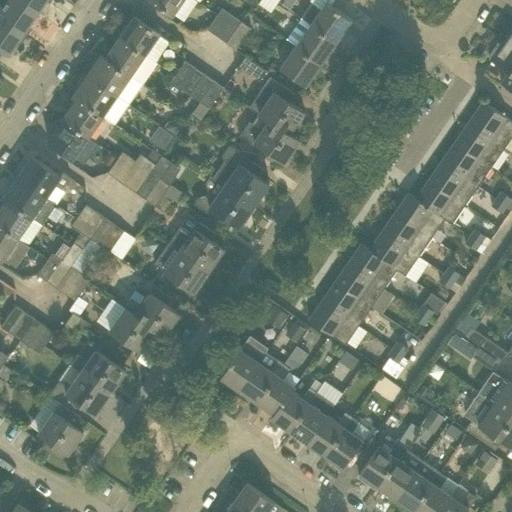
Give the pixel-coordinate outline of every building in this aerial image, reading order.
[(19,0),(9,0),(5,8),(0,4),(0,16),(24,33),(38,13),(19,0)] [(19,0),(38,13),(47,0),(19,0)] [(152,0),(174,15),(183,0),(152,0)] [(353,19),(331,4),(327,1),(322,8),(311,1),(301,17),(337,42),(353,19)] [(218,35),(232,14),(222,7),(208,28),(218,35)] [(242,21),(232,14),(218,35),(228,41),(242,21)] [(161,33),(151,26),(135,15),(120,37),(146,55),(161,33)] [(0,47),(10,54),(24,33),(0,16),(0,47)] [(286,38),(296,45),(322,63),(337,42),(301,17),(286,38)] [(251,27),(242,21),(228,41),(237,48),(251,27)] [(511,28),(503,41),(511,46),(511,28)] [(120,37),(106,57),(131,76),(146,55),(120,37)] [(509,72),(502,83),(511,90),(511,46),(503,41),(491,59),(509,72)] [(280,68),(307,85),(322,63),(296,45),(280,68)] [(102,54),(87,75),(117,96),(131,76),(106,57),(102,54)] [(267,70),(245,56),(239,66),(260,80),(267,70)] [(181,88),(196,67),(186,60),(172,81),(181,88)] [(196,67),(181,88),(190,95),(205,74),(196,67)] [(205,74),(190,95),(200,102),(215,80),(205,74)] [(103,116),(117,96),(87,75),(73,95),(77,98),(103,116)] [(290,132),(305,111),(290,101),(296,93),(271,76),(258,95),(267,101),(259,113),(260,113),(269,120),(270,119),(290,133),(290,132)] [(209,108),(224,87),(215,80),(200,102),(209,108)] [(89,137),(89,136),(103,116),(77,98),(63,119),(89,137)] [(511,119),(484,100),(417,197),(445,217),(445,218),(453,223),(511,137),(511,119)] [(300,139),(290,132),(290,133),(270,119),(269,120),(260,113),(246,135),(285,162),(300,139)] [(63,119),(48,140),(74,158),(75,157),(84,164),(90,156),(92,157),(101,144),(89,136),(89,137),(63,119)] [(176,135),(184,124),(177,119),(169,121),(165,128),(176,135)] [(255,205),(270,183),(260,176),(265,170),(230,146),(224,154),(225,161),(215,176),(214,176),(255,205)] [(152,149),(147,157),(152,160),(157,164),(162,156),(157,152),(152,149)] [(111,166),(117,158),(108,151),(103,160),(111,166)] [(118,179),(132,158),(123,152),(109,173),(118,179)] [(136,160),(132,158),(118,179),(127,186),(147,157),(141,153),(136,160)] [(71,176),(64,171),(60,176),(32,156),(25,166),(23,165),(16,175),(47,197),(48,196),(56,184),(63,188),(71,176)] [(157,164),(137,193),(146,199),(161,178),(172,162),(162,156),(157,164)] [(152,160),(147,157),(127,186),(137,193),(157,164),(152,160)] [(212,206),(240,227),(255,205),(214,176),(215,176),(211,174),(205,181),(209,194),(200,196),(196,202),(208,211),(212,206)] [(3,197),(7,199),(33,217),(34,216),(44,222),(57,203),(48,196),(47,197),(16,175),(9,185),(10,186),(3,197)] [(182,193),(170,185),(161,178),(146,199),(156,206),(166,192),(175,198),(175,197),(178,199),(178,198),(182,193)] [(508,204),(511,198),(511,196),(502,190),(497,197),(508,204)] [(173,202),(172,202),(175,198),(166,192),(156,206),(166,213),(173,202)] [(310,319),(346,344),(399,269),(406,274),(445,218),(445,217),(417,197),(409,192),(371,248),(362,243),(310,319)] [(492,204),(503,212),(508,204),(497,197),(492,204)] [(7,199),(0,209),(0,225),(18,238),(33,217),(7,199)] [(87,204),(86,205),(72,225),(82,232),(96,211),(87,204)] [(503,212),(508,215),(511,208),(511,207),(508,204),(503,212)] [(106,217),(96,211),(82,232),(73,245),(81,251),(90,238),(91,239),(106,217)] [(210,270),(225,248),(213,239),(217,233),(189,214),(170,242),(210,270)] [(91,239),(100,245),(115,224),(106,217),(91,239)] [(124,230),(115,224),(100,245),(109,252),(124,230)] [(0,256),(4,259),(18,238),(0,225),(0,256)] [(481,242),(486,236),(486,235),(474,227),(469,234),(481,242)] [(476,249),(481,242),(469,234),(465,242),(476,249)] [(487,246),(491,239),(486,236),(481,242),(487,246)] [(165,270),(195,292),(210,270),(170,242),(169,241),(156,260),(154,262),(165,270)] [(63,260),(62,259),(48,280),(57,287),(72,266),(71,265),(81,251),(73,245),(63,260)] [(48,280),(62,259),(53,252),(38,274),(48,280)] [(455,280),(460,273),(448,265),(443,272),(455,280)] [(81,272),(72,266),(57,287),(67,293),(81,272)] [(76,300),(77,299),(91,279),(81,272),(67,293),(76,300)] [(439,279),(450,287),(455,280),(443,272),(439,279)] [(461,285),(466,278),(460,273),(455,280),(461,285)] [(450,287),(457,292),(461,285),(455,280),(450,287)] [(180,313),(140,285),(137,289),(136,288),(126,302),(128,303),(126,307),(136,314),(135,315),(155,328),(155,329),(165,335),(180,313)] [(424,303),(422,302),(418,309),(429,318),(434,310),(424,303)] [(275,304),(266,319),(280,328),(289,314),(275,304)] [(11,333),(26,311),(16,305),(1,326),(11,333)] [(140,350),(155,329),(155,328),(135,315),(136,314),(126,307),(110,329),(140,350)] [(424,325),(429,318),(418,309),(413,317),(424,325)] [(21,340),(36,318),(26,311),(11,333),(21,340)] [(74,311),(65,323),(74,329),(79,322),(82,318),(82,317),(74,311)] [(30,346),(45,325),(36,318),(21,340),(30,346)] [(298,342),(306,329),(294,321),(285,334),(298,342)] [(55,331),(45,325),(30,346),(40,353),(55,331)] [(507,351),(471,326),(464,335),(480,345),(479,346),(501,360),(507,351)] [(248,338),(241,348),(221,376),(240,389),(259,361),(248,353),(255,343),(248,338)] [(408,348),(397,340),(392,347),(403,355),(408,348)] [(292,368),(302,363),(309,352),(297,344),(285,363),(291,367),(292,368)] [(494,370),(501,360),(479,346),(473,355),(494,370)] [(403,356),(403,355),(392,347),(387,354),(398,362),(403,356)] [(111,392),(126,370),(96,349),(89,360),(79,353),(71,364),(111,392)] [(364,362),(346,350),(339,359),(357,371),(364,362)] [(0,351),(0,369),(4,363),(9,356),(1,351),(0,351)] [(409,359),(403,356),(398,362),(404,366),(409,359)] [(285,363),(276,357),(270,369),(259,361),(240,389),(258,401),(285,363)] [(13,369),(4,363),(0,369),(0,376),(6,380),(13,369)] [(80,401),(96,413),(111,392),(71,364),(70,363),(57,381),(58,382),(50,395),(60,402),(73,411),(73,410),(80,401)] [(291,367),(285,363),(258,401),(274,413),(272,417),(272,418),(292,389),(293,390),(296,385),(284,377),(291,367)] [(511,414),(511,382),(508,380),(494,370),(479,392),(482,394),(511,414)] [(389,387),(392,382),(384,376),(377,387),(382,390),(389,387)] [(292,389),(272,418),(290,430),(317,391),(310,386),(303,396),(293,390),(292,389)] [(335,403),(323,395),(317,391),(290,430),(308,442),(327,414),(335,403)] [(466,429),(495,449),(502,439),(511,446),(511,445),(511,414),(482,394),(468,414),(473,418),(466,429)] [(60,402),(39,432),(69,453),(84,431),(75,425),(81,415),(73,410),(73,411),(60,402)] [(422,423),(435,432),(446,416),(432,407),(422,423)] [(326,455),(352,415),(345,411),(338,421),(327,414),(308,442),(326,455)] [(326,455),(344,467),(363,439),(352,431),(360,421),(352,415),(326,455)] [(405,446),(419,426),(411,422),(398,441),(405,446)] [(441,436),(450,443),(459,430),(450,423),(441,436)] [(398,441),(387,434),(380,445),(360,473),(379,486),(405,446),(398,441)] [(471,453),(479,442),(468,435),(460,445),(471,453)] [(422,459),(411,452),(412,451),(405,446),(379,486),(397,498),(422,459)] [(476,463),(489,472),(498,459),(485,450),(476,463)] [(433,466),(433,467),(422,459),(397,498),(414,510),(440,471),(433,466)] [(438,511),(458,484),(440,471),(414,510),(416,511),(438,511)] [(268,511),(275,501),(247,482),(234,501),(251,511),(268,511)] [(466,511),(477,497),(458,484),(438,511),(466,511)] [(251,511),(234,501),(226,511),(251,511)] [(33,511),(19,502),(11,511),(33,511)]
